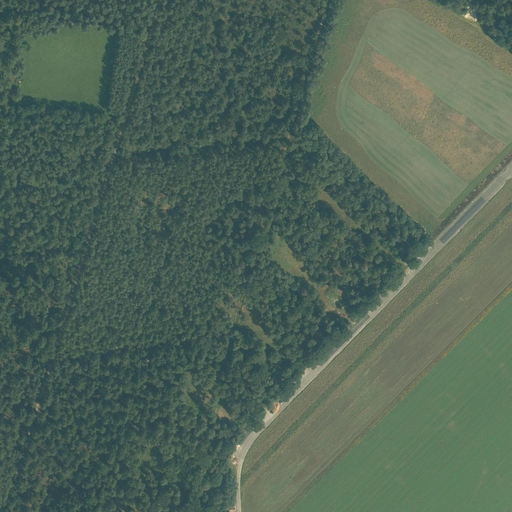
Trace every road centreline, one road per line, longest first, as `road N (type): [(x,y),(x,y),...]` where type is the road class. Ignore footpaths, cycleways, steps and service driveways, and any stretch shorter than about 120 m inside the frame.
road 1 (track): [(325,0),(283,156),(267,181),(254,256),(238,272),(231,335),(193,420),(174,511)]
road 2 (track): [(153,0),(0,505)]
road 3 (track): [(238,511),(247,442),(511,169)]
road 4 (unknown): [(113,511),(145,391),(143,345),(50,353),(0,282)]
